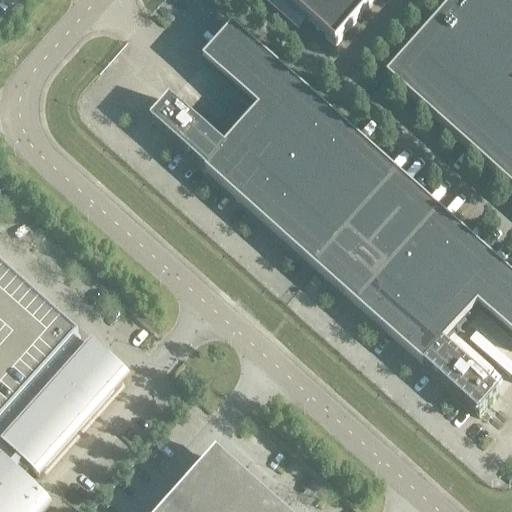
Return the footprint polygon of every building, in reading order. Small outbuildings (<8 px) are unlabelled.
[(280,0),(282,1),(282,0),(308,0),(310,2),(298,15),(338,51),(383,0),(280,0)] [(511,0),(460,0),(387,82),(446,134),(505,187),(511,193),(511,0)] [(169,104),(150,126),(315,274),(398,181),(233,32),(204,65),(260,115),(225,153),(169,104)] [(511,282),(398,181),(315,274),(479,420),(499,398),(443,348),(478,309),(511,339),(511,282)] [(0,511),(46,511),(21,490),(24,486),(27,488),(30,486),(32,483),(30,479),(33,476),(39,481),(122,387),(73,344),(78,338),(0,268),(0,511)] [(496,386),(503,377),(459,344),(452,353),(496,386)] [(272,511),(216,462),(171,511),(272,511)]
